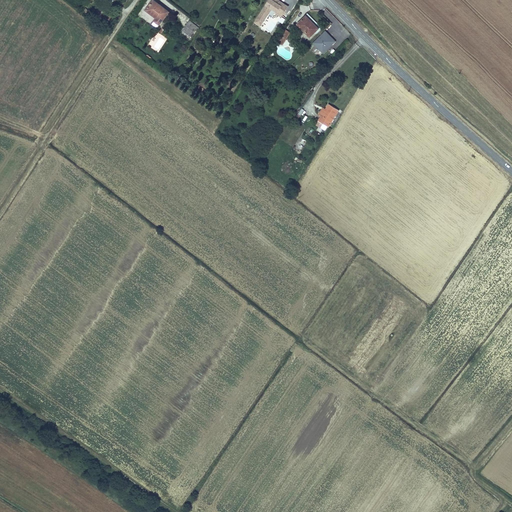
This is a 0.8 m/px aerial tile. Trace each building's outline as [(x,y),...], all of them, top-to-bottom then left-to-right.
[(169,10),(155,0),(152,0),(146,8),(157,15),(154,20),(159,23),(169,10)] [(267,0),(254,22),(261,26),(271,10),(281,17),(288,5),(280,0),(267,0)] [(112,15),(108,12),(103,19),(108,22),(112,15)] [(272,16),(269,14),(261,27),(270,33),(281,17),(275,13),(272,16)] [(305,16),(306,17),(298,24),(310,37),(315,32),(317,33),(323,28),(309,13),(305,16)] [(197,30),(199,27),(189,20),(180,33),(188,39),(196,28),(197,30)] [(292,33),(285,29),(278,40),(279,41),(276,45),(278,47),(281,42),(284,45),(292,33)] [(325,30),(312,43),(324,53),(336,40),(325,30)] [(337,111),(327,104),(316,121),(326,127),(337,111)]
